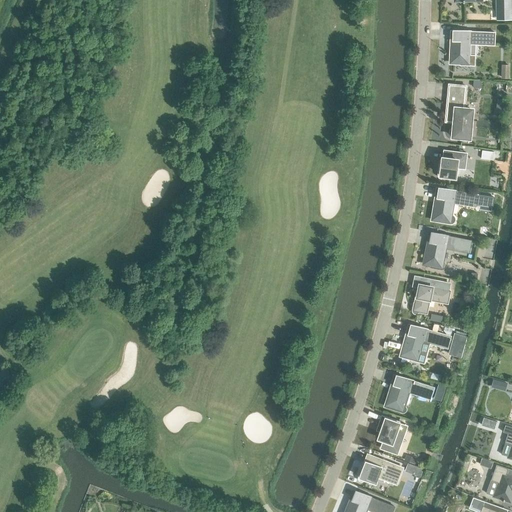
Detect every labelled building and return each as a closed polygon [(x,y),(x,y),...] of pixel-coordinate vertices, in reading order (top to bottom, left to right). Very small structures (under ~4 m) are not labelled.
[(511,0),(498,0),(499,20),(511,19),(511,0)] [(469,44),(494,45),(494,32),(453,31),(453,40),(453,45),(451,45),(450,63),(460,63),(460,65),(474,65),(474,56),(468,55),(469,44)] [(448,121),(454,122),(453,127),(451,128),(449,129),(448,131),(449,134),(450,135),(452,136),(469,138),(472,109),(463,109),(465,86),(449,84),(446,113),(449,113),(448,121)] [(482,150),(481,158),(493,160),(494,152),(482,150)] [(466,154),(443,151),(443,152),(442,158),(441,158),(440,167),(439,167),(438,174),(438,176),(439,177),(441,178),(442,178),(444,177),(444,175),(456,177),(457,168),(464,169),(466,154)] [(432,219),(442,221),(442,222),(449,223),(451,223),(452,222),(453,221),(453,219),(452,218),(450,217),(453,203),(476,207),(478,194),(439,188),(436,203),(435,202),(432,219)] [(433,264),(441,266),(442,262),(445,248),(468,252),(471,240),(431,232),(429,247),(427,247),(423,263),(433,265),(433,264)] [(449,283),(422,278),(421,285),(420,285),(418,291),(417,291),(415,303),(413,302),(412,310),(412,311),(413,313),(415,314),(416,314),(418,313),(419,311),(426,312),(429,299),(447,302),(449,291),(448,291),(449,283)] [(411,325),(407,339),(405,339),(401,355),(410,358),(410,359),(417,361),(419,361),(421,360),(422,359),(422,357),(421,356),(419,355),(423,341),(447,348),(451,336),(411,325)] [(454,333),(448,354),(461,357),(467,336),(454,333)] [(442,377),(441,381),(451,385),(454,376),(447,374),(443,378),(442,377)] [(397,375),(392,390),(390,389),(385,405),(394,408),(394,410),(402,412),(404,412),(405,411),(406,410),(406,408),(405,407),(404,406),(408,392),(430,399),(433,387),(397,375)] [(493,378),(490,386),(498,388),(500,380),(493,378)] [(379,425),(383,426),(379,438),(384,439),(381,447),(396,453),(406,426),(398,423),(398,422),(382,416),(379,425)] [(511,427),(505,425),(503,432),(508,433),(505,442),(511,444),(511,445),(508,457),(511,457),(511,427)] [(398,480),(402,467),(369,455),(366,462),(365,461),(362,470),(361,469),(358,476),(358,478),(359,480),(360,481),(362,481),(363,480),(365,479),(375,483),(377,476),(398,480)] [(406,455),(404,460),(414,463),(416,458),(406,455)] [(482,458),(480,464),(491,468),(493,462),(482,458)] [(407,463),(404,470),(414,474),(417,466),(407,463)] [(494,496),(510,502),(511,497),(511,476),(506,474),(508,468),(496,464),(491,480),(498,482),(494,496)] [(350,504),(348,504),(345,511),(364,511),(366,508),(375,511),(391,511),(394,506),(356,491),(350,504)]
